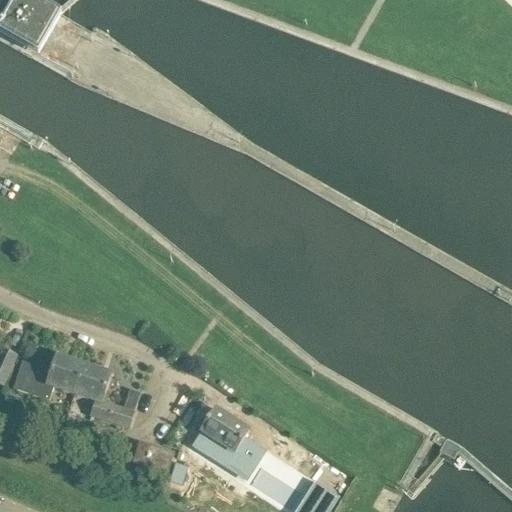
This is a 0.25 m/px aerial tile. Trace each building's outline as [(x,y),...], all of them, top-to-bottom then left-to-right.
[(0,0),(0,32),(35,53),(59,11),(38,0),(0,0)] [(0,356),(0,384),(4,386),(17,357),(2,351),(0,356)] [(54,389),(75,396),(85,367),(58,357),(53,372),(23,363),(14,391),(50,403),(54,389)] [(85,367),(75,396),(96,403),(92,417),(130,429),(135,414),(129,412),(137,390),(125,386),(117,408),(104,404),(113,376),(85,367)] [(244,442),(251,432),(217,410),(202,433),(204,434),(198,443),(199,448),(207,453),(213,452),(218,443),(250,464),(247,470),(255,475),(253,478),(287,500),(301,478),(244,442)] [(134,464),(169,475),(175,455),(141,444),(134,464)] [(187,488),(191,460),(176,458),(172,485),(187,488)] [(316,483),(296,511),(332,511),(340,499),(316,483)]
